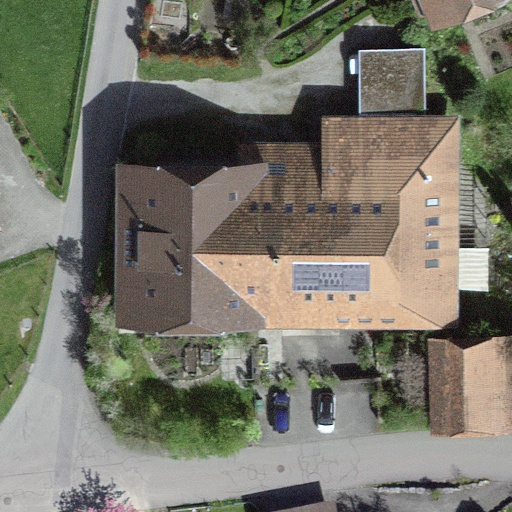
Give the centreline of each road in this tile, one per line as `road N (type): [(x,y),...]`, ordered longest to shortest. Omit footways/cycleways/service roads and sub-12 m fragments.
road 1 (unclassified): [(23,492),(69,297),(116,0)]
road 2 (residential): [(23,492),(390,458),(511,458)]
